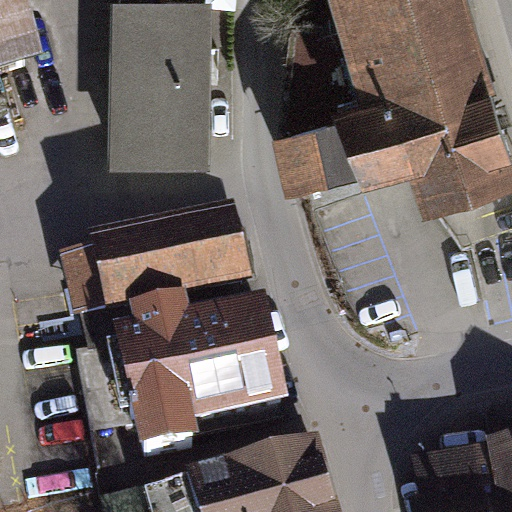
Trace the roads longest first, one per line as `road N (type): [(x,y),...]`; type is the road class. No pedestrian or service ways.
road 1 (residential): [(331,400),(291,300),(247,87),(261,0)]
road 2 (residential): [(331,400),(511,363)]
